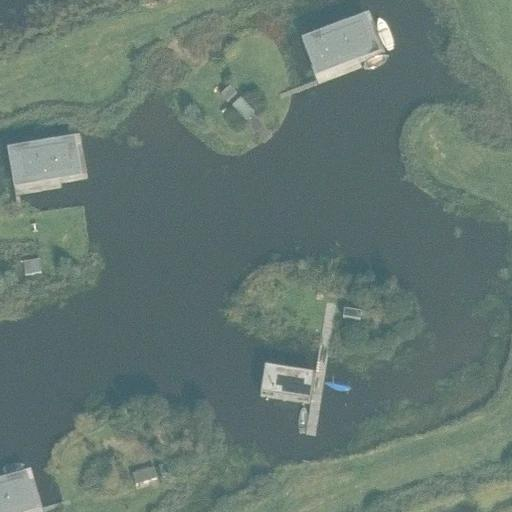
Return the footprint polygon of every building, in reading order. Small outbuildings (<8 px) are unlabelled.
[(364,19),(300,43),(313,80),(378,56),(364,19)] [(228,86),(218,96),(243,122),(253,112),(228,86)] [(80,136),(7,148),(15,196),(61,189),(61,185),(87,181),(80,136)] [(482,218),(414,229),(421,268),(489,257),(482,218)] [(40,276),(38,262),(22,264),(24,278),(40,276)] [(314,374),(266,365),(260,397),(308,405),(314,374)] [(162,466),(157,468),(162,480),(167,479),(162,466)] [(42,511),(30,470),(0,479),(0,511),(42,511)] [(152,470),(132,476),(135,488),(156,481),(152,470)]
